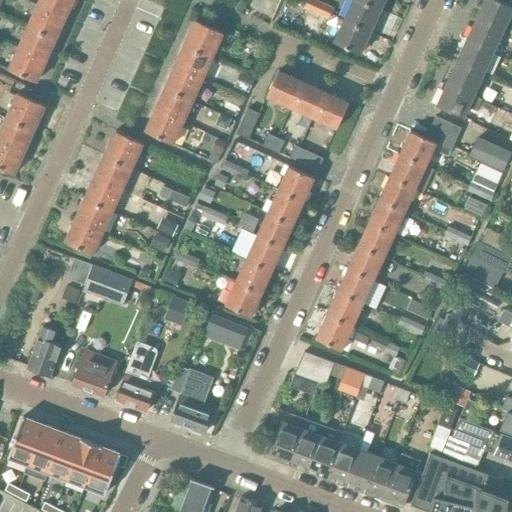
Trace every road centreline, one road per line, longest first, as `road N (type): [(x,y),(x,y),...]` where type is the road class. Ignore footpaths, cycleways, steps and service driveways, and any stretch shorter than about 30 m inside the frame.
road 1 (residential): [(222,464),(436,0)]
road 2 (residential): [(0,289),(129,0)]
road 3 (residential): [(159,441),(0,381)]
road 4 (residential): [(222,464),(346,511)]
